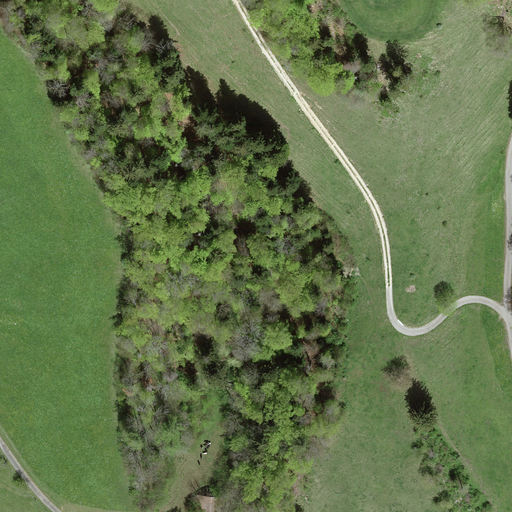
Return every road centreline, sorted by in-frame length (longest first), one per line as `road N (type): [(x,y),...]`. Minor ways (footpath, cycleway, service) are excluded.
road 1 (track): [(511,343),(506,316),(486,300),(464,300),(416,331),(396,325),(378,217),(231,0)]
road 2 (track): [(511,147),(506,316)]
